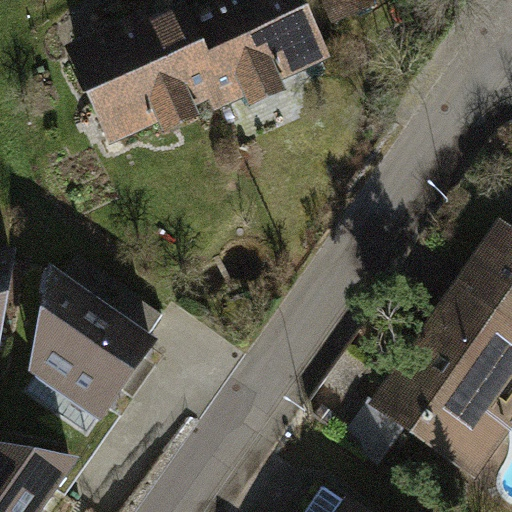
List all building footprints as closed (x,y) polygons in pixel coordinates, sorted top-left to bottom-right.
[(90,31),(64,43),(108,140),(155,118),(160,128),(199,110),(195,102),(205,98),(212,111),(241,98),(244,105),(287,86),(283,78),(327,58),(301,0),(190,0),(182,4),(179,0),(141,18),(137,10),(90,31)] [(511,226),(496,215),(450,281),(427,312),(364,402),(476,480),(511,429),(511,426),(487,409),(511,372),(511,226)] [(0,311),(12,245),(0,248),(0,311)] [(64,271),(48,260),(27,368),(98,417),(129,374),(154,338),(146,333),(160,314),(76,255),(64,271)] [(76,453),(0,440),(0,511),(35,511),(38,508),(76,453)] [(372,511),(346,494),(333,511),(372,511)]
